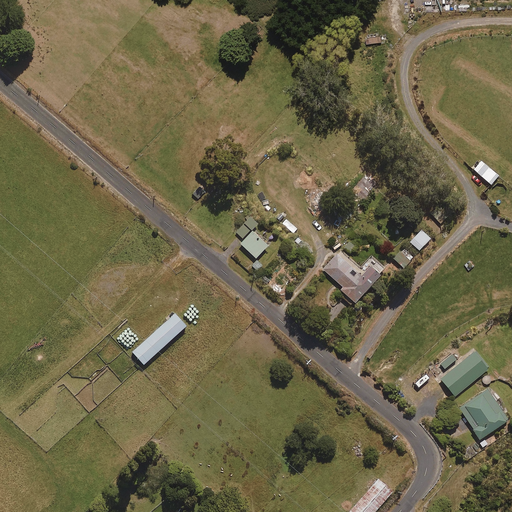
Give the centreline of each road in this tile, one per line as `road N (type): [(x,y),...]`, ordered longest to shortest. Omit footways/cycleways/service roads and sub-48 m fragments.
road 1 (unclassified): [(0,79),(420,440),(425,473),(399,511)]
road 2 (track): [(344,376),(423,270),(478,213),(459,171),(415,119),(403,74),(410,49),(435,28),(511,21)]
